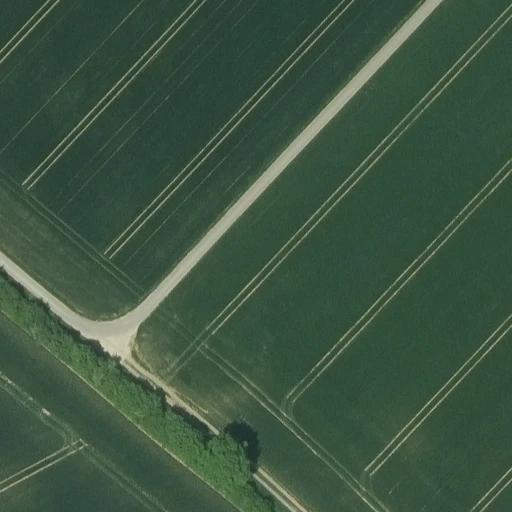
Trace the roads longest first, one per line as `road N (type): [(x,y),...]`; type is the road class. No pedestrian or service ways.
road 1 (track): [(440,0),(113,351)]
road 2 (track): [(113,351),(293,511)]
road 3 (track): [(113,351),(0,260)]
